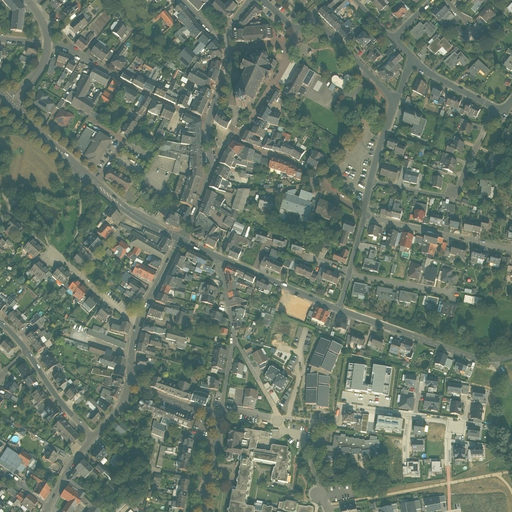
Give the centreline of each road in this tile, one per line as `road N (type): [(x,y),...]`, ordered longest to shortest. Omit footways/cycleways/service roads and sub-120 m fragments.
road 1 (tertiary): [(180,239),(134,216),(9,103)]
road 2 (residential): [(316,178),(233,140),(297,31)]
road 3 (residential): [(208,124),(47,46)]
road 4 (residential): [(370,182),(454,192),(494,108)]
road 5 (tertiary): [(337,309),(494,359)]
road 6 (residential): [(363,215),(511,249)]
road 7 (residential): [(277,421),(333,423),(344,407),(408,415)]
road 8 (tertiary): [(218,258),(337,309)]
road 9 (tertiary): [(180,239),(209,173),(208,124)]
